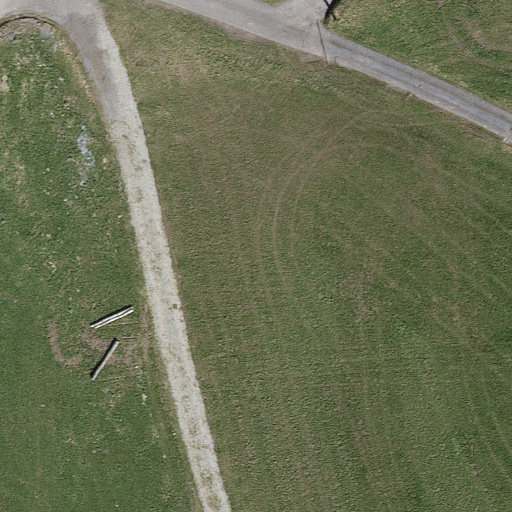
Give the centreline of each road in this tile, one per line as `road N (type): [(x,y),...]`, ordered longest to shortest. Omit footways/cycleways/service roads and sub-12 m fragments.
road 1 (track): [(70,0),(115,92),(219,511)]
road 2 (track): [(289,31),(511,131)]
